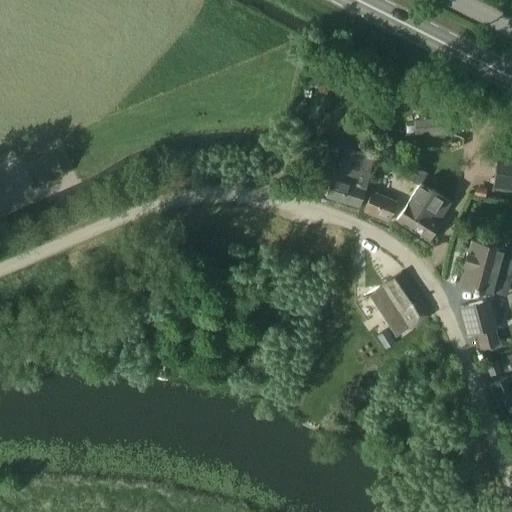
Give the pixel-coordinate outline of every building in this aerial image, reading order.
[(415,138),(450,135),(449,120),(413,123),(415,138)] [(371,174),(369,174),(373,157),(344,148),(338,168),(330,166),(326,179),(331,181),(326,198),(360,208),(371,174)] [(54,152),(23,165),(34,189),(64,176),(54,152)] [(511,158),(498,157),(494,188),(511,189),(511,158)] [(408,204),(407,204),(397,219),(430,240),(440,224),(436,221),(448,203),(443,200),(444,199),(421,185),(408,204)] [(397,204),(372,193),(364,213),(389,223),(397,204)] [(490,295),(492,298),(505,250),(472,241),(460,286),(486,293),(485,296),(490,295)] [(430,314),(403,273),(384,285),(389,291),(376,301),(389,319),(401,311),(412,327),(430,314)] [(490,295),(485,296),(483,302),(460,308),(468,335),(472,334),(477,353),(498,348),(492,328),(498,327),(491,300),(492,298),(490,295)] [(504,414),(511,409),(511,362),(509,363),(511,369),(509,370),(511,375),(491,384),(504,414)]
